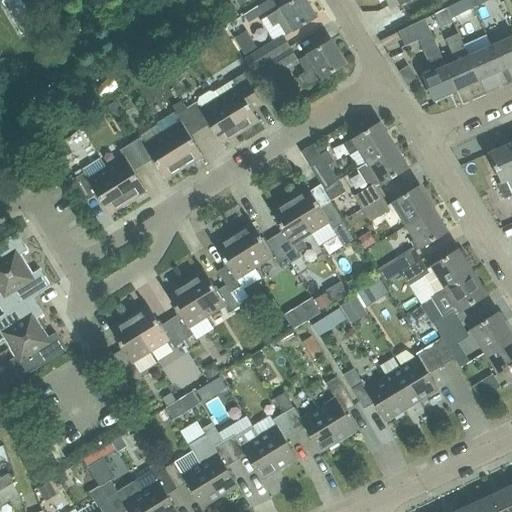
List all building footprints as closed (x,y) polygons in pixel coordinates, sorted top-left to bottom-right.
[(20,0),(6,0),(2,2),(22,35),(36,27),(20,0)] [(273,28),(279,24),(287,36),(317,18),(306,0),(295,0),(267,17),(273,28)] [(384,0),(389,10),(400,5),(397,0),(384,0)] [(470,0),(465,0),(447,9),(452,19),(474,8),(470,0)] [(470,0),(474,8),(491,0),(470,0)] [(264,15),(260,7),(245,15),(249,23),(264,15)] [(454,23),(452,19),(447,9),(435,15),(441,29),(454,23)] [(403,31),(398,33),(405,47),(410,45),(419,41),(434,73),(423,77),(434,101),(457,91),(446,66),(436,45),(430,30),(425,20),(420,22),(403,31)] [(185,46),(204,36),(197,23),(178,33),(185,46)] [(459,34),(446,40),(456,62),(446,66),(457,91),(480,81),(469,57),(464,46),(459,34)] [(252,71),(290,48),(284,37),(245,59),(252,71)] [(511,38),(492,47),(502,71),(511,66),(511,38)] [(306,73),(300,77),(307,89),(346,65),(331,41),(314,51),(299,61),(306,73)] [(492,47),(469,57),(480,81),(502,71),(492,47)] [(290,48),(252,71),(259,83),(297,60),(290,48)] [(125,74),(134,84),(149,72),(140,62),(125,74)] [(51,77),(56,84),(64,79),(60,72),(51,77)] [(233,81),(215,92),(240,134),(259,122),(247,102),(257,96),(246,79),(243,75),(233,81)] [(197,103),(187,110),(200,131),(210,125),(222,145),(240,134),(215,92),(210,92),(199,99),(197,103)] [(182,101),(172,107),(176,112),(178,116),(187,110),(182,101)] [(107,108),(113,116),(121,110),(116,102),(107,108)] [(176,112),(157,124),(158,126),(159,127),(163,134),(184,168),(203,157),(191,137),(200,131),(187,110),(178,116),(176,112)] [(8,120),(0,125),(0,139),(18,170),(32,162),(8,120)] [(359,151),(367,163),(395,146),(381,123),(345,145),(352,155),(359,151)] [(86,126),(82,129),(88,139),(95,135),(88,124),(86,126)] [(141,138),(131,145),(135,152),(144,166),(153,160),(166,180),(184,168),(163,134),(146,145),(141,138)] [(511,146),(511,144),(488,154),(502,184),(498,185),(505,200),(511,196),(511,194),(507,182),(511,180),(511,146)] [(125,158),(107,169),(128,203),(147,192),(134,172),(144,166),(135,152),(131,145),(120,151),(125,158)] [(409,168),(395,146),(367,163),(357,169),(367,185),(370,183),(372,186),(355,196),(363,209),(382,197),(377,188),(409,168)] [(324,158),(312,166),(325,189),(338,181),(324,158)] [(85,173),(74,180),(87,201),(97,195),(109,215),(128,203),(107,169),(101,159),(83,170),(85,173)] [(420,186),(403,197),(392,204),(406,227),(434,209),(420,186)] [(290,200),(311,234),(329,223),(333,230),(344,224),(341,219),(331,202),(321,208),(309,189),(290,200)] [(382,197),(363,209),(371,222),(390,210),(382,197)] [(302,240),(311,234),(290,200),(271,212),(284,231),(274,237),(287,259),(291,264),(301,257),(299,254),(308,248),(302,240)] [(448,232),(434,209),(406,227),(420,249),(448,232)] [(277,265),(287,259),(274,237),(265,243),(252,223),(234,235),(255,269),(273,258),(277,265)] [(365,251),(376,243),(369,232),(357,240),(365,251)] [(0,281),(27,265),(21,255),(29,251),(18,233),(0,244),(0,281)] [(237,280),(255,269),(234,235),(215,246),(227,266),(218,272),(226,286),(231,294),(242,287),(237,280)] [(385,283),(402,272),(422,260),(414,248),(377,270),(385,283)] [(460,250),(443,261),(428,270),(422,260),(402,272),(410,286),(423,278),(435,297),(474,273),(460,250)] [(33,274),(27,265),(0,281),(0,306),(5,315),(34,297),(34,298),(51,287),(40,269),(33,274)] [(231,294),(226,286),(217,292),(205,272),(186,283),(207,318),(225,307),(229,314),(240,307),(231,294)] [(435,328),(441,337),(462,323),(469,319),(463,310),(488,295),(474,273),(435,297),(431,299),(445,321),(435,328)] [(345,286),(350,294),(361,287),(356,279),(345,286)] [(389,295),(379,279),(357,292),(367,308),(389,295)] [(190,329),(207,318),(186,283),(167,295),(180,315),(170,320),(184,342),(194,336),(190,329)] [(314,300),(321,311),(333,303),(332,302),(327,293),(314,300)] [(10,349),(43,329),(37,319),(45,315),(34,298),(34,297),(5,315),(0,317),(0,342),(4,340),(10,349)] [(356,298),(341,307),(349,321),(365,311),(356,298)] [(173,349),(184,342),(170,320),(161,326),(148,307),(130,318),(151,352),(168,342),(173,349)] [(340,309),(312,326),(319,337),(347,320),(340,309)] [(471,331),(485,353),(511,336),(511,334),(499,313),(471,331)] [(133,363),(151,352),(130,318),(111,330),(123,350),(114,356),(127,377),(138,370),(133,363)] [(441,337),(442,338),(455,359),(460,368),(470,362),(458,344),(470,337),(462,323),(441,337)] [(268,328),(259,333),(266,346),(276,340),(268,328)] [(49,338),(43,329),(10,349),(15,358),(10,361),(21,379),(67,351),(56,333),(49,338)] [(310,336),(301,342),(311,356),(320,350),(310,336)] [(511,368),(511,336),(485,353),(499,376),(511,368)] [(401,368),(421,401),(439,390),(429,375),(455,359),(442,338),(417,354),(419,357),(401,368)] [(252,358),(257,368),(263,364),(265,358),(261,352),(252,358)] [(204,369),(210,380),(221,373),(214,363),(204,369)] [(404,412),(421,401),(401,368),(384,379),(404,412)] [(404,412),(384,379),(367,389),(354,369),(344,376),(365,410),(374,404),(386,423),(404,412)] [(473,387),(480,400),(501,388),(493,375),(473,387)] [(220,378),(198,392),(204,401),(226,388),(220,378)] [(335,398),(319,409),(339,442),(357,432),(345,413),(355,407),(337,378),(327,384),(335,398)] [(162,399),(167,407),(176,401),(171,394),(162,399)] [(321,453),(339,442),(319,409),(301,419),(285,394),(276,399),(284,413),(297,434),(306,429),(321,453)] [(177,403),(168,409),(175,419),(183,414),(177,403)] [(286,441),(297,434),(284,413),(273,420),(277,426),(260,436),(280,470),(298,459),(286,441)] [(196,420),(178,430),(186,442),(203,431),(196,420)] [(227,468),(238,461),(225,440),(224,441),(213,423),(202,429),(206,436),(190,446),(200,463),(201,462),(222,497),(238,487),(227,468)] [(280,470),(260,436),(259,437),(253,427),(236,437),(235,434),(225,440),(238,461),(247,456),(262,481),(280,470)] [(67,459),(58,445),(54,438),(46,443),(58,464),(67,459)] [(121,439),(112,444),(118,453),(126,448),(121,439)] [(128,511),(153,511),(135,482),(118,492),(116,490),(110,480),(116,477),(104,458),(89,467),(101,486),(116,511),(127,511),(128,511)] [(134,480),(135,482),(153,511),(178,511),(168,496),(178,489),(165,468),(161,461),(150,468),(151,470),(134,480)] [(0,492),(12,485),(5,462),(0,464),(0,476),(1,478),(0,478),(0,492)] [(203,509),(222,497),(201,462),(200,463),(183,473),(176,462),(165,468),(178,489),(187,484),(203,509)] [(57,477),(62,485),(65,483),(66,477),(64,473),(57,477)] [(50,482),(39,489),(47,502),(58,495),(50,482)] [(12,485),(0,492),(0,506),(10,501),(16,511),(25,505),(19,495),(12,485)] [(116,511),(101,486),(90,493),(99,508),(93,511),(116,511)] [(511,511),(511,486),(490,496),(497,511),(511,511)] [(497,511),(490,496),(466,508),(468,511),(497,511)]
